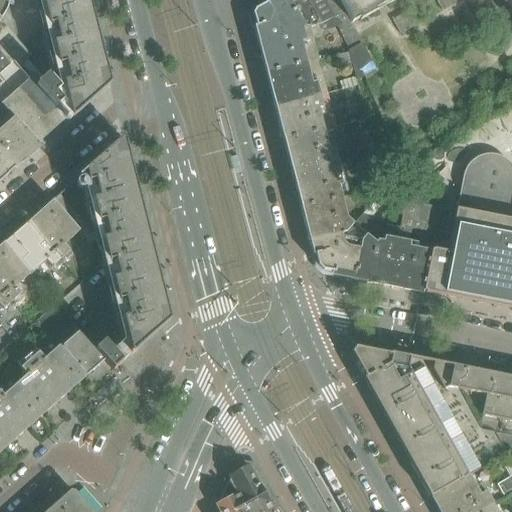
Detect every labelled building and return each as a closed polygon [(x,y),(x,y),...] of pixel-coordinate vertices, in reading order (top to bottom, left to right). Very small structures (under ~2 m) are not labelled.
[(109,87),(86,0),(37,0),(61,90),(59,91),(47,78),(36,88),(68,123),(74,118),(109,87)] [(335,18),(324,0),(266,0),(263,1),(264,2),(250,9),(248,15),(251,29),(253,29),(265,75),(306,65),(300,45),(305,43),(302,32),(321,26),(324,33),(342,26),(337,16),(335,18)] [(337,0),(352,25),(360,20),(361,22),(378,13),(370,0),(384,0),(388,7),(400,0),(337,0)] [(456,4),(454,0),(435,0),(442,11),(456,4)] [(488,6),(484,0),(466,0),(473,14),(488,6)] [(511,0),(502,0),(505,5),(507,4),(511,12),(511,0)] [(415,27),(407,13),(392,21),(400,36),(415,27)] [(0,53),(5,60),(10,65),(14,62),(18,67),(30,57),(0,22),(0,53)] [(511,47),(504,34),(489,42),(497,55),(511,47)] [(377,70),(363,45),(363,44),(350,50),(350,53),(353,66),(358,81),(377,70)] [(0,73),(10,65),(5,60),(0,53),(0,73)] [(322,110),(316,85),(312,86),(306,65),(265,75),(282,142),(323,132),(317,111),(322,110)] [(40,148),(68,123),(36,88),(29,80),(20,88),(1,105),(0,105),(0,182),(7,177),(7,176),(13,171),(13,172),(22,164),(22,163),(28,157),(28,158),(39,148),(40,148)] [(341,199),(335,179),(340,178),(333,152),(328,154),(323,132),(282,142),(300,209),(341,199)] [(100,158),(84,173),(92,205),(121,321),(127,341),(118,348),(110,355),(102,346),(95,353),(103,362),(112,372),(127,359),(131,356),(145,343),(149,339),(161,329),(168,322),(122,139),(100,158)] [(380,167),(376,153),(360,158),(364,172),(380,167)] [(511,222),(511,214),(511,168),(511,167),(507,162),(501,159),(495,156),(489,155),(482,156),(476,158),(469,163),(465,170),(462,175),(461,179),(455,211),(446,254),(433,251),(432,252),(430,251),(422,293),(424,293),(424,295),(458,301),(473,304),(477,305),(492,308),(495,309),(510,311),(511,311),(511,222)] [(359,244),(367,238),(347,221),(341,199),(300,209),(315,267),(317,267),(317,268),(321,272),(322,273),(322,274),(352,280),(359,244)] [(68,254),(62,247),(77,234),(51,204),(4,246),(29,276),(45,261),(51,268),(56,264),(63,271),(74,259),(70,255),(70,256),(68,254)] [(422,293),(430,251),(438,210),(404,204),(396,242),(383,240),(383,244),(377,242),(375,245),(367,238),(359,244),(352,280),(422,294),(422,293)] [(20,296),(14,289),(29,276),(4,246),(3,245),(0,247),(0,307),(3,311),(7,307),(14,314),(18,311),(16,309),(26,301),(23,297),(22,298),(20,296)] [(103,362),(95,353),(93,354),(77,335),(61,349),(59,347),(56,350),(83,380),(103,362)] [(31,354),(23,345),(18,349),(27,358),(31,354)] [(506,455),(486,419),(483,418),(484,414),(473,411),(464,394),(457,392),(461,369),(353,347),(348,354),(429,498),(469,476),(506,455)] [(83,380),(56,350),(45,359),(44,359),(38,352),(28,360),(27,358),(18,349),(17,348),(7,357),(18,369),(24,377),(16,384),(30,400),(25,404),(38,420),(83,380)] [(487,398),(492,375),(461,369),(457,392),(464,394),(487,398)] [(502,422),(511,379),(492,375),(487,398),(484,414),(483,418),(486,419),(502,422)] [(511,379),(502,422),(486,419),(506,455),(511,466),(511,379)] [(0,451),(1,453),(38,420),(25,404),(30,400),(16,384),(2,396),(0,393),(0,451)] [(269,499),(252,469),(235,467),(228,483),(229,484),(243,511),(271,511),(268,505),(269,499)] [(497,511),(486,492),(480,495),(469,476),(429,498),(429,499),(432,498),(439,511),(497,511)] [(511,476),(496,486),(503,498),(511,493),(511,476)] [(243,511),(229,484),(227,485),(218,508),(219,511),(243,511)] [(88,511),(72,493),(50,511),(88,511)]
